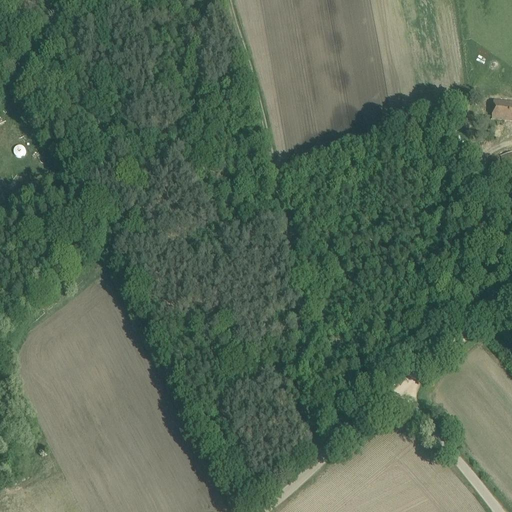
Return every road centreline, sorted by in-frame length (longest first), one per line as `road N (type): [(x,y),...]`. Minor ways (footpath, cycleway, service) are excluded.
road 1 (track): [(224,0),(288,233),(300,394),(326,455)]
road 2 (track): [(214,0),(197,97),(181,136),(109,248)]
road 3 (unclassified): [(260,511),(402,388)]
road 4 (unclassified): [(502,511),(402,388)]
road 5 (track): [(402,388),(511,287)]
